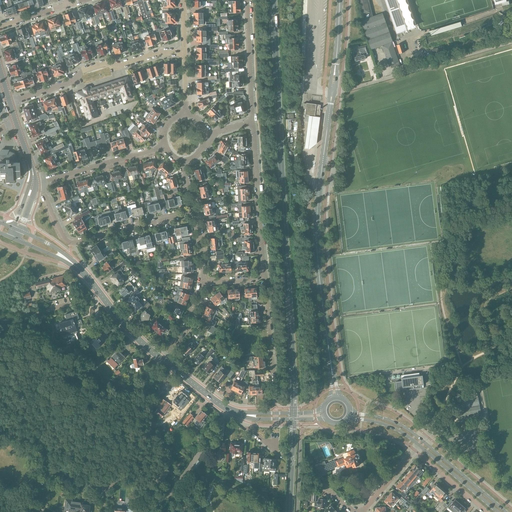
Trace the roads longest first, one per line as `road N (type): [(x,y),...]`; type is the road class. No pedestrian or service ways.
road 1 (secondary): [(331,368),(316,217),(332,91)]
road 2 (residential): [(194,211),(73,243),(35,181)]
road 3 (secondary): [(508,511),(397,423),(350,411)]
road 4 (residential): [(9,102),(103,63),(184,52)]
road 5 (residential): [(263,271),(252,122)]
road 6 (unclassified): [(104,486),(145,454),(150,407),(168,376)]
road 7 (residential): [(35,181),(164,146)]
road 8 (unclassified): [(146,511),(171,492),(229,409)]
road 9 (unclassified): [(104,486),(67,479),(37,437),(0,428)]
road 10 (residential): [(252,122),(246,0)]
road 11 (secondary): [(161,359),(81,270)]
